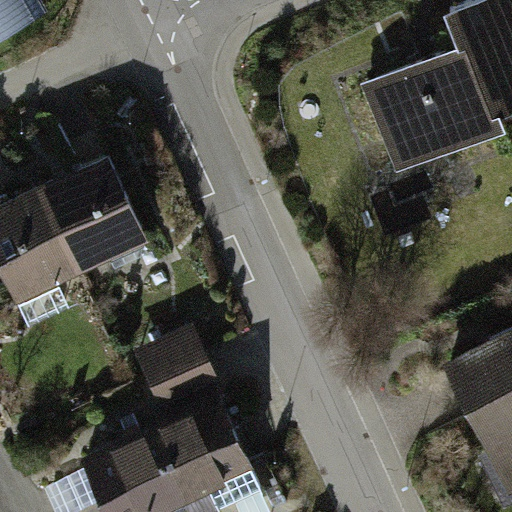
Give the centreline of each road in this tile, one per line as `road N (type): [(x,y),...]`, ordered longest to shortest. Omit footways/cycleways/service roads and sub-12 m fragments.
road 1 (residential): [(154,32),(378,511)]
road 2 (residential): [(0,104),(154,32)]
